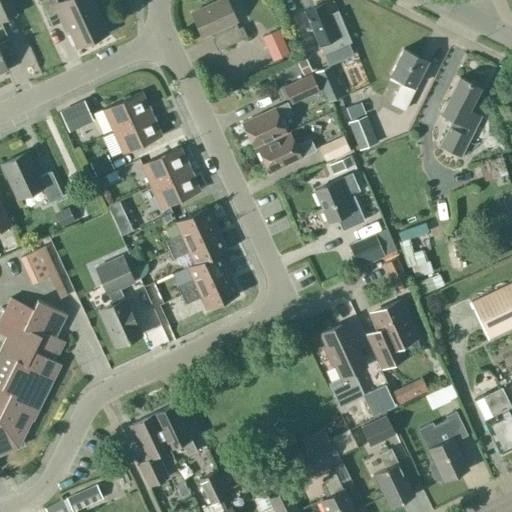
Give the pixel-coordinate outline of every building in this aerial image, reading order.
[(0,0),(0,21),(17,14),(10,0),(0,0)] [(42,0),(39,1),(51,27),(64,21),(76,47),(108,33),(92,0),(63,0),(57,3),(55,0),(42,0)] [(241,26),(237,28),(234,21),(236,21),(226,0),(217,0),(191,13),(202,36),(211,32),(214,39),(212,40),(217,51),(246,37),(241,26)] [(323,3),(304,11),(319,44),(323,53),(351,42),(346,32),(337,9),(327,13),(323,3)] [(262,37),(273,61),(290,54),(279,29),(262,37)] [(403,109),(415,86),(414,86),(427,60),(403,48),(389,75),(402,81),(391,103),(403,109)] [(298,63),(304,75),(312,71),(306,59),(298,63)] [(330,65),(315,72),(328,101),(342,95),(330,65)] [(310,74),(284,87),(291,103),(318,90),(310,74)] [(476,85),(476,83),(470,80),(470,82),(459,76),(441,113),(452,119),(439,145),(460,155),(480,115),(468,109),(479,87),(476,85)] [(99,124),(108,120),(112,131),(151,114),(141,92),(103,109),(94,114),(99,124)] [(83,100),(59,111),(68,131),(92,121),(83,100)] [(291,113),(286,102),(274,108),(274,107),(241,123),(253,146),(285,131),(279,119),(291,113)] [(344,106),(349,119),(360,115),(356,102),(344,106)] [(151,114),(112,131),(122,153),(161,135),(151,114)] [(369,123),(368,123),(366,120),(350,126),(352,130),(351,130),(359,149),(376,143),(369,123)] [(310,139),(295,146),(289,132),(257,147),(268,171),(315,149),(310,139)] [(91,152),(111,146),(108,135),(88,140),(91,152)] [(319,148),(325,161),(350,150),(343,137),(319,148)] [(189,169),(179,147),(141,164),(151,186),(189,169)] [(50,171),(39,176),(27,151),(0,163),(17,199),(41,187),(48,202),(62,196),(50,171)] [(90,163),(96,177),(114,169),(107,155),(90,163)] [(329,165),(334,175),(354,165),(350,155),(329,165)] [(501,159),(478,166),(484,180),(506,174),(501,159)] [(199,190),(189,169),(151,186),(161,208),(199,190)] [(98,179),(102,187),(116,181),(113,172),(98,179)] [(352,194),(343,198),(335,180),(313,190),(327,221),(336,217),(342,229),(363,220),(352,194)] [(0,229),(9,225),(0,204),(0,229)] [(216,228),(206,206),(174,221),(180,233),(165,240),(169,250),(216,228)] [(54,213),(60,228),(75,221),(68,207),(54,213)] [(116,221),(122,236),(148,224),(142,210),(116,221)] [(401,242),(429,231),(426,222),(398,233),(401,242)] [(189,252),(194,263),(218,252),(219,253),(226,249),(216,228),(169,250),(173,259),(189,252)] [(385,228),(348,244),(357,267),(395,251),(385,228)] [(1,241),(5,251),(16,246),(12,236),(1,241)] [(433,273),(429,261),(428,261),(421,239),(410,243),(410,245),(401,249),(408,267),(412,266),(416,278),(433,273)] [(104,245),(109,256),(122,250),(117,240),(104,245)] [(489,247),(493,258),(502,254),(497,244),(489,247)] [(43,245),(19,256),(32,282),(47,274),(58,297),(66,293),(65,290),(44,246),(43,245)] [(445,266),(455,265),(453,247),(443,248),(445,266)] [(228,273),(219,253),(218,252),(194,263),(186,266),(192,278),(177,285),(181,294),(228,273)] [(124,298),(119,287),(133,281),(122,255),(95,267),(106,293),(107,293),(112,304),(99,309),(115,345),(140,334),(124,298)] [(406,285),(394,258),(383,263),(395,290),(406,285)] [(206,309),(238,294),(228,273),(181,294),(185,304),(200,297),(206,309)] [(511,282),(470,302),(488,339),(511,328),(511,282)] [(0,453),(25,444),(22,437),(31,419),(33,419),(61,363),(55,359),(61,348),(55,335),(66,313),(37,299),(32,309),(10,297),(0,316),(0,334),(6,337),(0,348),(0,453)] [(400,357),(420,348),(398,300),(372,312),(379,328),(368,333),(373,343),(383,366),(401,358),(400,357)] [(333,363),(340,377),(328,382),(340,406),(338,407),(342,416),(367,404),(363,396),(364,395),(353,371),(366,365),(346,321),(319,333),(326,347),(323,348),(331,365),(333,363)] [(420,378),(391,392),(397,405),(427,391),(420,378)] [(425,396),(432,410),(450,401),(450,400),(456,397),(450,384),(425,396)] [(511,406),(511,407),(501,387),(482,396),(492,416),(483,420),(499,453),(511,446),(511,406)] [(197,450),(174,403),(153,414),(169,448),(181,443),(187,455),(197,450)] [(443,477),(445,479),(468,468),(454,440),(466,434),(455,411),(445,416),(446,419),(433,426),(431,422),(417,429),(432,461),(431,461),(430,465),(435,477),(439,479),(443,477)] [(153,414),(131,424),(148,458),(138,463),(149,486),(169,477),(158,454),(169,448),(153,414)] [(394,433),(385,414),(360,426),(369,445),(394,433)] [(323,428),(300,440),(306,452),(315,470),(327,464),(332,474),(322,478),(324,483),(321,485),(327,496),(320,500),(325,511),(354,511),(343,489),(342,489),(339,482),(348,477),(338,459),(330,440),(323,428)] [(231,440),(219,446),(227,464),(240,459),(231,440)] [(386,468),(373,474),(389,505),(413,493),(391,448),(379,454),(386,468)] [(229,469),(234,479),(251,472),(246,461),(229,469)] [(269,471),(277,488),(285,484),(277,468),(269,471)] [(214,471),(200,478),(212,503),(216,511),(231,504),(227,496),(214,471)] [(183,481),(176,484),(181,496),(188,492),(183,481)] [(72,489),(77,502),(96,495),(92,482),(72,489)] [(297,511),(286,489),(267,498),(273,511),(297,511)] [(44,508),(46,511),(65,511),(60,501),(44,508)]
